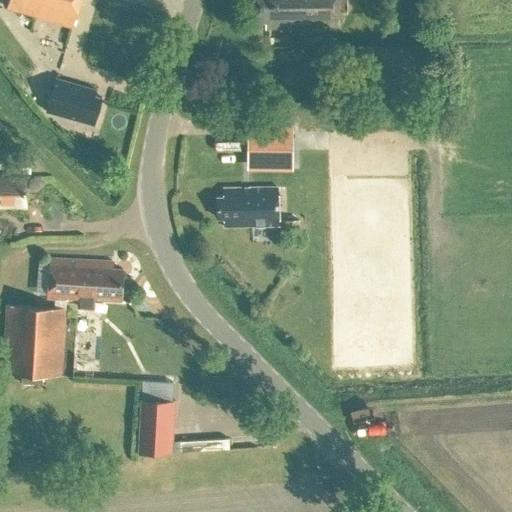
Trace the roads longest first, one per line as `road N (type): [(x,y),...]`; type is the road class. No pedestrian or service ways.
road 1 (tertiary): [(405,511),(200,306),(162,251),(149,205),(152,151),(195,0)]
road 2 (track): [(115,226),(0,107)]
